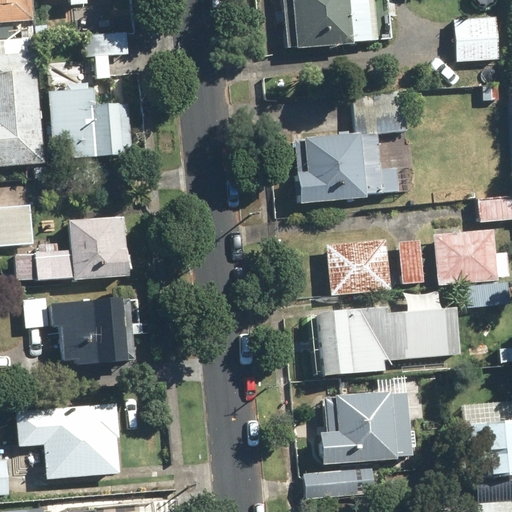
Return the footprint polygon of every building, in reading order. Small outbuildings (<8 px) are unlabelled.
[(0,0),(0,24),(30,23),(28,0),(0,0)] [(366,43),(363,0),(276,0),(281,50),(366,43)] [(494,61),(492,18),(450,20),(452,63),(494,61)] [(0,55),(0,167),(41,165),(33,54),(0,55)] [(45,91),(47,140),(65,140),(66,159),(128,157),(127,105),(91,107),(91,90),(45,91)] [(347,100),(349,135),(297,139),(300,174),(290,174),(292,205),(359,200),(358,195),(393,193),(391,168),(375,169),(372,134),(403,132),(400,97),(347,100)] [(511,219),(511,212),(511,198),(474,201),(476,223),(511,219)] [(33,206),(0,206),(0,246),(35,245),(33,206)] [(14,256),(16,282),(126,276),(123,219),(65,222),(66,253),(14,256)] [(494,282),(489,230),(428,235),(433,287),(494,282)] [(386,291),(382,241),(322,245),(326,296),(386,291)] [(420,283),(417,242),(395,243),(398,284),(420,283)] [(57,328),(59,367),(131,362),(127,298),(46,304),(48,329),(57,328)] [(455,354),(451,308),(380,314),(380,308),(303,315),(309,377),(381,371),(380,360),(455,354)] [(408,460),(404,391),(330,396),(332,432),(314,433),(317,466),(408,460)] [(13,412),(16,448),(39,446),(42,481),(116,475),(110,404),(13,412)] [(511,475),(511,430),(511,421),(461,425),(466,480),(511,475)] [(372,492),(369,464),(300,471),(303,498),(372,492)] [(509,511),(508,500),(471,503),(471,511),(509,511)]
